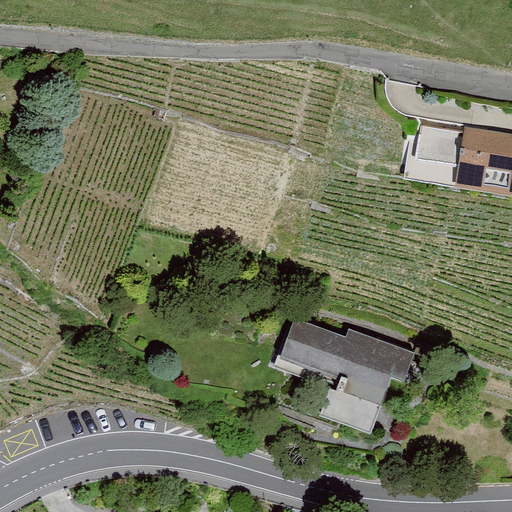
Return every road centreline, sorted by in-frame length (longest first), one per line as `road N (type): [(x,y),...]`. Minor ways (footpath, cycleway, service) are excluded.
road 1 (tertiary): [(0,491),(88,453),(138,449),(191,454),(356,497),(511,499)]
road 2 (residential): [(511,82),(405,66),(293,36),(0,33)]
